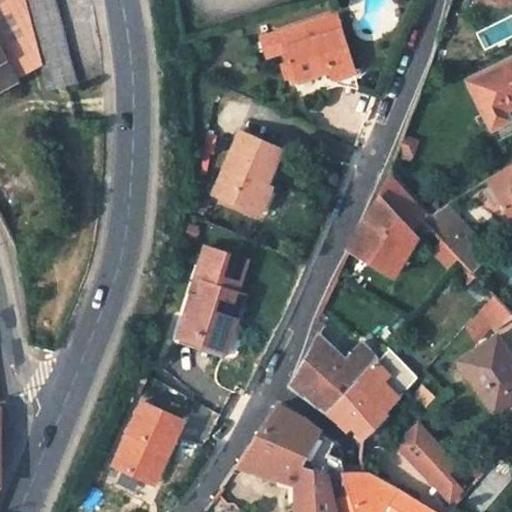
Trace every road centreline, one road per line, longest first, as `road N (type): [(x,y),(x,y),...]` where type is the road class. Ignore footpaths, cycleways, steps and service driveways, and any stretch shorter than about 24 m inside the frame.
road 1 (residential): [(432,0),(367,178),(266,383)]
road 2 (secondary): [(69,397),(125,231),(134,123),(120,0)]
road 3 (unknown): [(367,178),(231,105)]
road 4 (residential): [(266,383),(185,511)]
road 5 (residential): [(69,397),(20,350),(0,280)]
road 6 (secondary): [(20,511),(69,397)]
